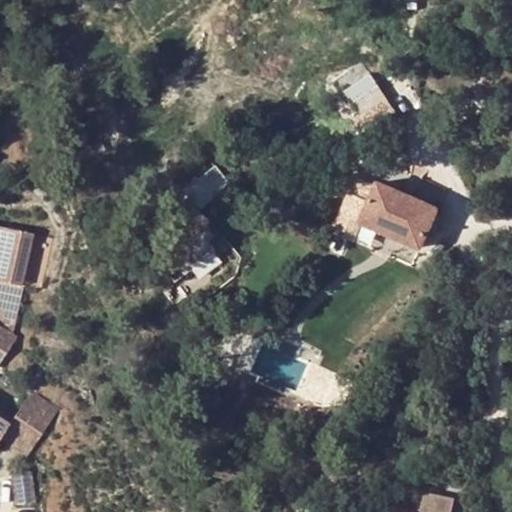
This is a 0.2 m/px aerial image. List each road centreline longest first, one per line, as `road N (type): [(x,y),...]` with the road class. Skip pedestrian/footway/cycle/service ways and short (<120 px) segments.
road 1 (residential): [(509,511),(493,343),(511,307)]
road 2 (unknown): [(429,161),(457,104),(478,95),(511,101)]
